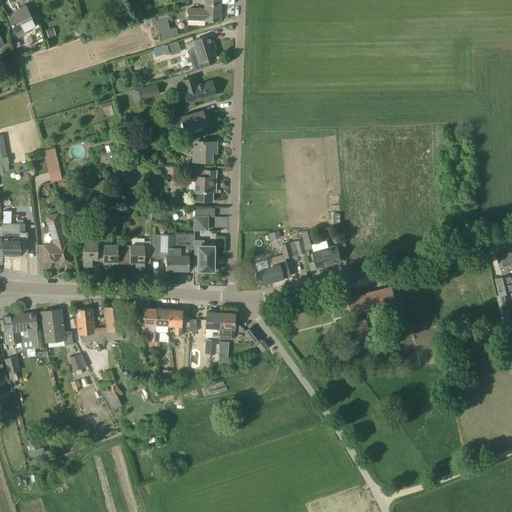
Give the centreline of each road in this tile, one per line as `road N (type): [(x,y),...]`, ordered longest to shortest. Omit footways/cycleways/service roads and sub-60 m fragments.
road 1 (residential): [(231,298),(240,0)]
road 2 (unclassified): [(246,300),(511,235)]
road 3 (unclassified): [(386,511),(246,300)]
road 4 (residential): [(231,298),(33,291)]
road 5 (track): [(380,498),(511,451)]
